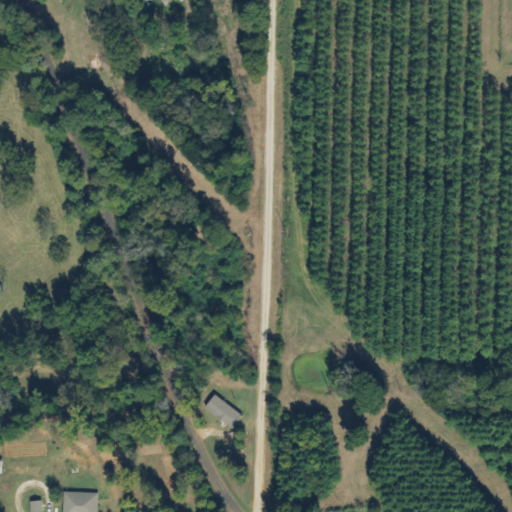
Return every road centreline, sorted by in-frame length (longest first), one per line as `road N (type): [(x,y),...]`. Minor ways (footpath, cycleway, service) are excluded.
road 1 (residential): [(246,511),(189,422),(28,0)]
road 2 (residential): [(297,511),(276,361),(272,0)]
